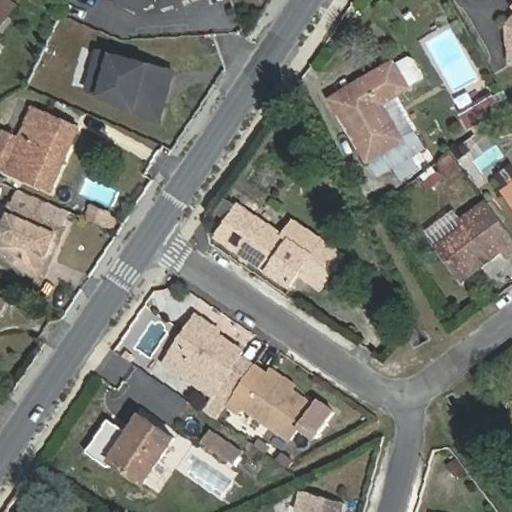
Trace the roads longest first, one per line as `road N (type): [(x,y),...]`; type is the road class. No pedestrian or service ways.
road 1 (residential): [(153,234),(414,399)]
road 2 (tertiary): [(153,234),(313,0)]
road 3 (tertiary): [(0,462),(153,234)]
road 4 (residential): [(414,399),(511,326)]
